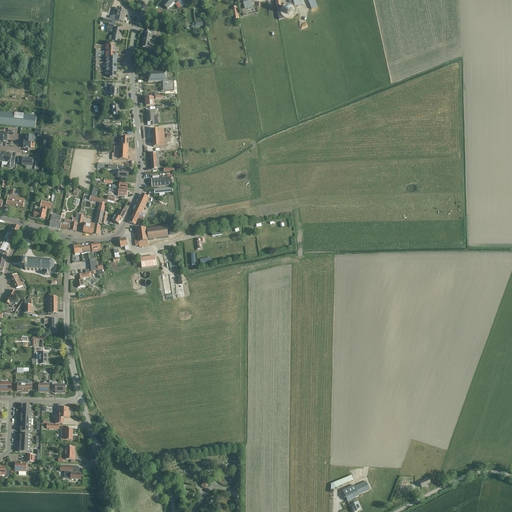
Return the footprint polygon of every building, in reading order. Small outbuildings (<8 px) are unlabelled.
[(178,2),(176,0),(172,0),(171,0),(167,0),(162,5),(167,10),(173,3),(175,4),(178,2)] [(241,0),(242,3),(243,3),(238,5),(239,11),(241,10),(243,16),(258,13),(256,7),(260,7),(259,2),(257,2),(257,3),(252,4),(252,3),(251,0),(241,0)] [(275,0),(279,20),(285,19),(288,20),(290,19),(292,18),(293,17),(295,15),(294,14),(297,13),(297,9),(292,10),(289,9),(286,9),(281,7),(279,0),(275,0)] [(307,0),(311,10),(316,7),(313,0),(307,0)] [(104,18),(103,22),(109,23),(115,24),(115,21),(123,23),(126,11),(115,8),(114,13),(117,13),(115,21),(104,18)] [(109,23),(108,27),(114,28),(111,41),(119,42),(121,30),(114,28),(115,24),(109,23)] [(145,33),(142,47),(150,49),(151,44),(149,44),(150,40),(153,40),(155,31),(147,30),(146,33),(145,33)] [(164,91),(173,91),(173,81),(167,81),(167,71),(147,73),(147,75),(146,75),(147,77),(148,82),(160,82),(161,91),(162,91),(162,92),(164,92),(164,91)] [(107,85),(107,91),(110,91),(110,97),(118,97),(118,88),(112,88),(112,85),(107,85)] [(146,107),(154,106),(153,98),(145,99),(146,107)] [(113,117),(120,116),(119,106),(116,106),(116,103),(110,103),(110,107),(112,107),(113,117)] [(151,125),(158,125),(158,117),(154,117),(153,114),(155,114),(155,111),(146,111),(147,122),(150,122),(151,125)] [(0,124),(35,128),(36,116),(0,112),(0,124)] [(153,147),(165,146),(164,129),(152,130),(153,147)] [(23,140),(22,147),(29,148),(30,141),(32,141),(33,135),(24,134),(23,140)] [(121,147),(118,147),(118,154),(112,154),(112,159),(118,160),(127,160),(128,138),(119,138),(119,142),(121,142),(121,147)] [(156,163),(159,163),(158,153),(156,153),(150,153),(150,164),(151,164),(151,170),(157,169),(156,163)] [(3,154),(2,162),(10,163),(10,168),(14,169),(15,158),(11,158),(12,155),(3,154)] [(22,158),(21,166),(32,167),(33,159),(22,158)] [(128,178),(128,171),(119,170),(118,178),(128,178)] [(152,188),(172,187),(171,179),(151,180),(152,188)] [(127,190),(112,189),(111,192),(118,192),(118,197),(124,197),(125,195),(126,195),(127,190)] [(139,216),(141,212),(142,213),(149,198),(141,195),(129,223),(137,226),(138,224),(140,225),(142,221),(143,218),(139,216)] [(23,209),(25,200),(8,197),(6,206),(23,209)] [(92,235),(99,236),(101,227),(102,224),(104,213),(105,205),(106,201),(98,199),(97,202),(99,203),(95,225),(94,225),(95,226),(95,228),(93,227),(93,229),(94,229),(94,231),(93,230),(92,235)] [(50,210),(51,205),(52,203),(48,202),(48,203),(45,202),(46,202),(42,201),(40,207),(44,208),(43,211),(40,210),(39,213),(35,212),(33,218),(38,219),(44,220),(46,212),(47,209),(50,210)] [(119,225),(126,212),(121,210),(117,217),(115,216),(112,221),(119,225)] [(71,221),(69,231),(75,232),(77,223),(78,216),(79,214),(76,213),(75,218),(76,218),(76,219),(73,218),(72,221),(71,221)] [(61,223),(60,229),(64,230),(69,231),(71,221),(66,220),(65,220),(64,224),(61,223)] [(94,225),(95,225),(90,224),(90,226),(85,225),(83,234),(92,235),(93,230),(94,231),(94,229),(93,229),(93,227),(95,228),(95,226),(94,225)] [(8,238),(14,240),(17,233),(17,232),(19,227),(10,225),(7,233),(10,234),(8,238)] [(146,230),(146,228),(137,229),(138,241),(134,241),(135,247),(139,246),(139,248),(148,246),(147,240),(148,240),(168,238),(167,227),(147,229),(147,230),(146,230)] [(11,247),(14,240),(8,238),(7,241),(4,239),(2,243),(11,247)] [(120,248),(125,247),(125,251),(129,250),(128,246),(127,246),(126,239),(119,240),(120,248)] [(204,239),(196,240),(197,249),(201,249),(200,243),(204,242),(204,239)] [(11,247),(2,243),(0,246),(0,251),(7,254),(11,247)] [(92,250),(93,252),(96,252),(96,250),(101,249),(100,243),(91,244),(92,251),(92,250)] [(89,260),(90,265),(96,264),(95,254),(93,254),(90,253),(89,245),(80,246),(81,251),(83,251),(83,254),(88,254),(89,260)] [(81,251),(80,246),(73,247),(74,255),(81,254),(81,255),(83,254),(83,251),(81,251)] [(141,269),(156,267),(155,257),(140,259),(141,269)] [(50,260),(50,261),(47,261),(47,260),(46,260),(46,261),(43,261),(43,260),(42,260),(41,260),(38,260),(38,259),(38,260),(34,260),(34,259),(34,260),(31,260),(31,259),(30,259),(26,259),(26,258),(26,259),(25,259),(25,260),(26,260),(25,260),(24,261),(24,262),(23,262),(22,267),(23,267),(25,267),(25,269),(25,270),(25,271),(26,271),(26,270),(29,270),(29,271),(30,271),(33,271),(34,271),(37,271),(37,272),(38,272),(38,271),(41,271),(41,272),(41,271),(42,272),(42,271),(45,271),(45,276),(49,276),(49,272),(50,272),(54,269),(54,270),(55,269),(54,268),(54,265),(55,264),(54,264),(51,261),(51,260),(50,260)] [(97,265),(96,264),(90,265),(91,270),(85,271),(86,274),(78,275),(79,281),(76,282),(78,288),(85,287),(84,281),(85,281),(86,279),(86,278),(91,277),(91,275),(102,273),(102,270),(103,270),(103,265),(97,265)] [(10,277),(13,283),(19,280),(17,275),(15,276),(14,275),(10,277)] [(19,280),(13,283),(16,289),(20,288),(23,287),(19,280)] [(15,300),(17,295),(16,294),(16,293),(11,291),(5,302),(9,305),(13,299),(15,300)] [(48,297),(48,306),(50,306),(51,314),(57,314),(57,306),(57,297),(48,297)] [(44,319),(44,324),(49,324),(49,329),(52,329),(52,333),(57,333),(57,329),(57,319),(49,319),(44,319)] [(32,338),(32,347),(35,347),(35,341),(42,341),(42,348),(44,348),(44,339),(42,339),(42,338),(32,338)] [(46,360),(46,354),(43,354),(43,351),(43,348),(34,348),(34,351),(34,354),(36,354),(36,365),(39,365),(47,365),(47,360),(46,360)] [(0,382),(0,391),(11,392),(11,383),(0,382)] [(28,391),(32,391),(32,382),(28,382),(28,385),(17,385),(17,392),(24,392),(24,393),(28,393),(28,391)] [(39,384),(38,392),(49,393),(49,384),(47,384),(47,383),(46,382),(44,382),(43,383),(43,384),(39,384)] [(66,385),(55,385),(55,383),(52,382),(52,391),(55,391),(55,393),(65,393),(66,385)] [(68,415),(69,409),(59,408),(59,415),(55,415),(55,424),(63,424),(63,418),(69,419),(69,415),(68,415)] [(73,430),(61,429),(61,440),(72,441),(73,430)] [(65,448),(65,460),(75,460),(75,456),(74,456),(74,448),(65,448)] [(26,473),(26,464),(15,463),(14,472),(26,473)] [(73,467),(60,466),(60,472),(66,472),(66,473),(66,478),(70,478),(70,480),(81,480),(81,474),(75,473),(75,472),(77,472),(77,467),(73,467)] [(350,476),(330,484),(330,491),(353,481),(350,476)] [(419,483),(421,488),(431,484),(429,479),(419,483)] [(358,511),(361,511),(356,499),(359,497),(358,496),(370,491),(366,482),(354,487),(354,486),(342,492),(347,502),(349,507),(351,511),(358,511)]
